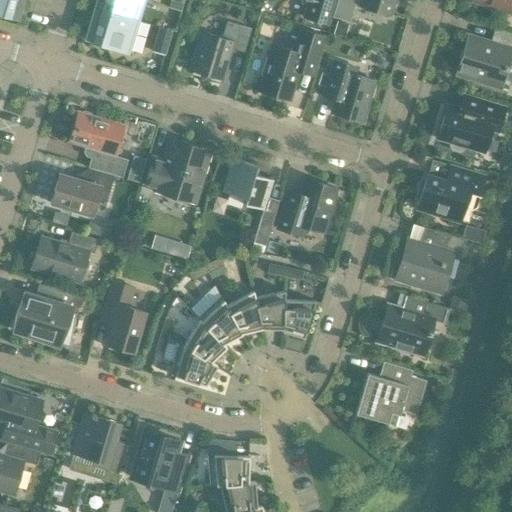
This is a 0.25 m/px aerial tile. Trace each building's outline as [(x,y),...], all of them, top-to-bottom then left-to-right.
[(0,0),(0,15),(10,18),(15,0),(0,0)] [(103,0),(100,10),(139,22),(145,0),(103,0)] [(177,10),(180,0),(170,0),(168,8),(177,10)] [(308,0),(303,17),(327,24),(333,0),(308,0)] [(336,0),(332,17),(350,22),(355,4),(390,15),(394,0),(336,0)] [(511,0),(472,0),(487,5),(488,9),(499,13),(504,10),(511,12),(511,0)] [(131,51),(139,22),(100,10),(90,42),(120,51),(121,48),(131,51)] [(258,13),(248,10),(247,16),(250,21),(255,22),(258,13)] [(182,68),(208,76),(221,79),(230,48),(244,52),(251,28),(226,21),(221,38),(201,32),(190,69),(183,67),(182,68)] [(337,22),(333,33),(343,36),(346,25),(337,22)] [(164,55),(171,31),(159,27),(152,51),(164,55)] [(468,34),(456,75),(500,88),(508,62),(511,62),(511,32),(494,27),(490,41),(468,34)] [(271,44),(257,90),(290,100),(299,71),(312,75),(324,36),(299,29),(293,51),(271,44)] [(357,68),(332,61),(322,95),(335,99),(331,112),(362,121),(374,81),(355,75),(357,68)] [(446,106),(437,138),(450,141),(449,146),(452,150),(459,152),(463,150),(465,146),(483,151),(491,123),(499,126),(504,108),(469,98),(466,109),(462,111),(446,106)] [(87,166),(87,167),(122,178),(122,177),(121,176),(125,161),(113,157),(123,125),(92,116),(90,113),(83,111),(80,112),(77,112),(69,141),(86,146),(85,151),(88,156),(92,157),(89,167),(87,166)] [(201,185),(199,182),(209,151),(204,149),(202,146),(194,144),(191,146),(170,139),(163,161),(152,158),(144,184),(156,188),(155,190),(165,193),(167,196),(180,200),(183,199),(194,202),(196,195),(196,194),(198,193),(201,185)] [(278,200),(267,197),(272,180),(253,174),(256,165),(232,158),(222,191),(245,198),(243,204),(263,210),(253,242),(265,246),(278,200)] [(418,190),(420,194),(415,209),(459,222),(460,221),(458,221),(462,206),(471,209),(474,207),(484,175),(449,165),(445,180),(426,174),(425,178),(421,180),(419,183),(418,186),(418,190)] [(59,174),(50,203),(91,215),(95,199),(106,202),(114,176),(90,169),(86,182),(59,174)] [(288,192),(287,191),(276,228),(301,235),(303,226),(323,232),(335,190),(345,193),(345,192),(305,179),(300,195),(297,198),(296,200),(286,197),(288,192)] [(451,257),(459,260),(465,239),(433,230),(429,246),(407,239),(395,279),(441,293),(441,291),(445,289),(447,282),(445,278),(451,257)] [(40,236),(30,268),(79,283),(81,276),(85,275),(89,261),(86,258),(88,251),(94,253),(98,239),(71,231),(67,244),(40,236)] [(269,240),(265,252),(277,255),(280,244),(269,240)] [(174,253),(184,256),(186,247),(180,245),(176,247),(174,253)] [(204,265),(208,273),(223,265),(219,258),(204,265)] [(284,276),(286,267),(269,263),(267,272),(284,276)] [(208,273),(204,265),(188,273),(192,281),(208,273)] [(302,271),(286,267),(284,276),(301,279),(302,271)] [(112,281),(102,314),(114,318),(107,344),(133,352),(145,312),(127,307),(133,287),(112,281)] [(12,329),(39,335),(69,348),(76,313),(68,312),(73,294),(38,284),(35,296),(23,292),(20,303),(25,305),(23,311),(21,310),(12,329)] [(214,286),(189,308),(198,317),(196,318),(198,320),(199,320),(222,345),(223,344),(242,334),(241,333),(240,334),(225,305),(226,305),(221,295),(220,296),(214,286)] [(261,329),(281,329),(282,329),(283,300),(284,300),(284,290),(254,297),(254,298),(261,329)] [(240,334),(241,333),(261,329),(254,298),(254,297),(253,291),(226,305),(225,305),(240,334)] [(387,305),(376,341),(394,346),(393,350),(408,355),(409,351),(422,355),(428,334),(429,334),(430,330),(429,330),(432,320),(442,323),(446,309),(449,310),(449,309),(405,295),(401,309),(387,305)] [(467,301),(452,297),(449,307),(464,312),(467,301)] [(282,329),(281,329),(281,331),(303,338),(314,300),(284,300),(283,300),(282,329)] [(159,334),(168,336),(173,320),(164,317),(159,334)] [(210,362),(226,347),(223,344),(222,345),(199,320),(198,320),(183,345),(183,346),(210,362)] [(163,353),(168,336),(159,334),(154,350),(163,353)] [(217,366),(210,362),(183,346),(183,345),(179,343),(170,374),(205,385),(217,366)] [(355,414),(387,423),(390,413),(398,415),(400,410),(415,415),(426,381),(410,376),(412,370),(383,361),(378,377),(367,373),(355,414)] [(0,387),(0,425),(5,427),(1,439),(50,453),(56,432),(34,425),(42,400),(0,387)] [(91,415),(84,413),(72,453),(94,459),(92,465),(118,473),(127,445),(115,441),(120,423),(95,416),(95,415),(91,413),(91,415)] [(179,441),(143,430),(129,476),(177,490),(187,456),(176,452),(179,441)] [(212,455),(207,454),(210,486),(213,486),(213,485),(247,483),(247,482),(249,456),(236,456),(233,456),(234,441),(233,441),(218,440),(212,438),(212,455)] [(0,453),(0,491),(13,495),(23,461),(36,465),(40,452),(7,442),(3,455),(0,453)] [(233,511),(256,507),(256,506),(254,481),(247,482),(247,483),(213,485),(213,486),(218,511),(233,511)] [(183,505),(184,511),(193,511),(191,503),(183,505)]
